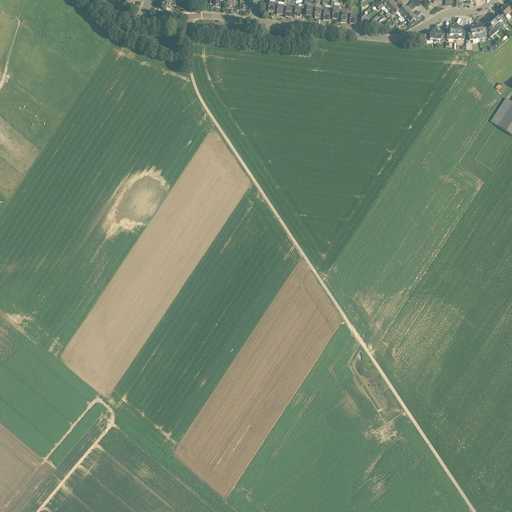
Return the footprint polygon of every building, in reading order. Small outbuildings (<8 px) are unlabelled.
[(170,9),(173,0),(169,0),(169,1),(167,0),(163,0),(163,2),(162,1),(161,2),(158,1),(156,5),(158,6),(157,8),(163,10),(166,11),(168,8),(170,9)] [(224,3),(224,0),(211,0),(212,0),(211,0),(210,0),(210,5),(213,6),(213,7),(220,8),(221,2),(224,3)] [(237,4),(238,0),(231,0),(232,0),(228,0),(227,9),(234,10),(235,4),(237,4)] [(250,9),(251,3),(248,2),(247,0),(238,0),(237,4),(240,5),(240,11),(247,11),(247,9),(250,9)] [(377,9),(387,0),(379,0),(377,2),(378,4),(375,7),(377,9)] [(386,8),(393,2),(391,1),(391,0),(387,0),(377,9),(379,11),(385,7),(386,8)] [(292,11),(293,4),(293,5),(287,5),(288,2),(284,1),(284,7),(283,7),(283,12),(286,12),(285,18),(291,19),(292,11)] [(283,12),(283,7),(278,6),(279,3),(275,2),(275,4),(274,9),(277,10),(277,15),(282,16),(283,12)] [(339,11),(339,7),(334,7),(334,3),(331,2),(330,9),(333,10),(332,20),(338,21),(338,17),(339,11)] [(390,12),(398,6),(396,3),(394,4),(393,2),(386,8),(390,12)] [(292,11),(295,11),(294,18),(300,18),(301,9),(298,9),(299,5),(293,4),(292,11)] [(312,12),(313,8),(307,7),(307,4),(304,4),(303,10),(307,11),(306,17),(312,17),(312,12)] [(321,15),(322,6),(316,6),(313,5),(313,8),(312,12),(315,12),(314,19),(320,19),(321,15)] [(330,9),(324,8),(322,8),(322,6),(321,15),(324,15),(323,21),(329,22),(330,9)] [(398,12),(400,11),(398,9),(400,8),(398,6),(390,12),(385,16),(387,18),(390,16),(392,18),(399,12),(398,12)] [(402,16),(410,9),(408,7),(407,8),(405,6),(400,11),(398,12),(399,12),(402,16)] [(509,10),(504,6),(499,11),(506,18),(509,15),(511,18),(511,8),(509,10)] [(348,11),(342,10),(342,11),(339,10),(340,7),(339,7),(339,11),(338,17),(341,17),(341,23),(346,24),(348,15),(348,12),(348,11)] [(405,20),(412,14),(411,12),(412,11),(410,9),(402,16),(405,20)] [(412,14),(405,20),(411,26),(419,20),(417,17),(415,15),(414,16),(412,14)] [(490,17),(498,26),(500,25),(502,27),(505,24),(505,23),(506,21),(500,15),(498,17),(495,14),(493,17),(491,15),(490,17)] [(499,27),(498,26),(490,17),(488,18),(489,20),(487,22),(489,25),(487,27),(491,32),(493,30),(495,29),(496,30),(498,29),(499,27)] [(478,39),(478,37),(475,24),(472,25),(473,27),(469,28),(470,31),(467,32),(469,41),(478,39)] [(484,38),(484,36),(487,35),(486,34),(484,26),(481,27),(481,25),(477,26),(477,24),(475,24),(478,37),(478,39),(484,38)] [(456,38),(456,25),(453,25),(453,27),(450,27),(450,30),(447,30),(447,40),(456,40),(456,38)] [(456,25),(456,38),(458,38),(458,40),(465,40),(465,37),(465,30),(462,30),(462,27),(458,27),(458,25),(456,25)] [(435,43),(435,30),(433,30),(433,32),(429,32),(429,35),(426,35),(426,42),(433,42),(433,43),(435,43)] [(435,30),(435,43),(438,43),(438,42),(444,42),(444,35),(441,35),(441,32),(438,32),(438,30),(435,30)] [(511,136),(511,103),(506,99),(490,123),(511,136)]
